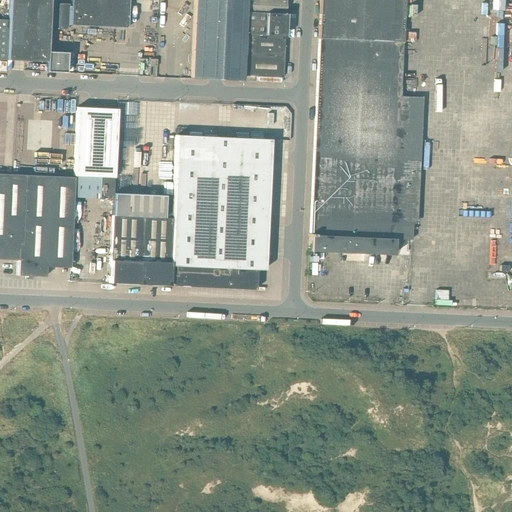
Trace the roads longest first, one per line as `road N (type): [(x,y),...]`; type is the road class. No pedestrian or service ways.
road 1 (unknown): [(417,320),(441,0)]
road 2 (unclassified): [(301,94),(0,82)]
road 3 (unclassified): [(0,301),(290,314)]
road 4 (unclassified): [(290,314),(511,324)]
road 5 (unclassified): [(290,314),(301,94)]
